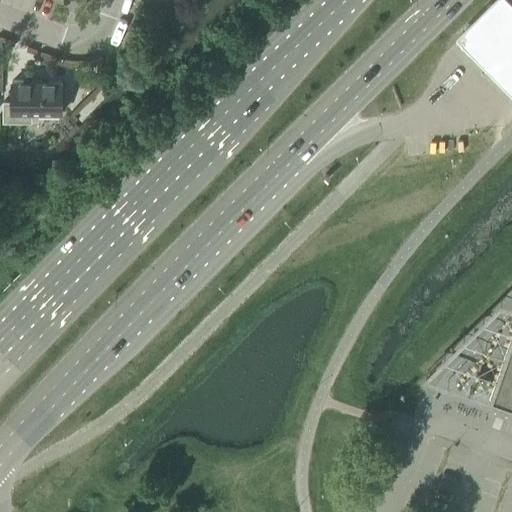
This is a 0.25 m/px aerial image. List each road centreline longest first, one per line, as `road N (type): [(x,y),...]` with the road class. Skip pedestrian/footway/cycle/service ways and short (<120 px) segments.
road 1 (secondary): [(0,467),(455,0)]
road 2 (secondary): [(346,0),(0,352)]
